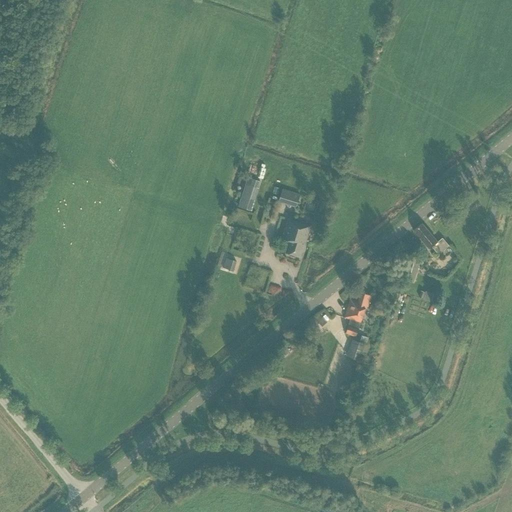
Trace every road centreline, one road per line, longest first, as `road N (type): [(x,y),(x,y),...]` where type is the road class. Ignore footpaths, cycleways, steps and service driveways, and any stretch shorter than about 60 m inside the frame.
road 1 (secondary): [(82,497),(511,136)]
road 2 (unclassified): [(82,497),(0,397)]
